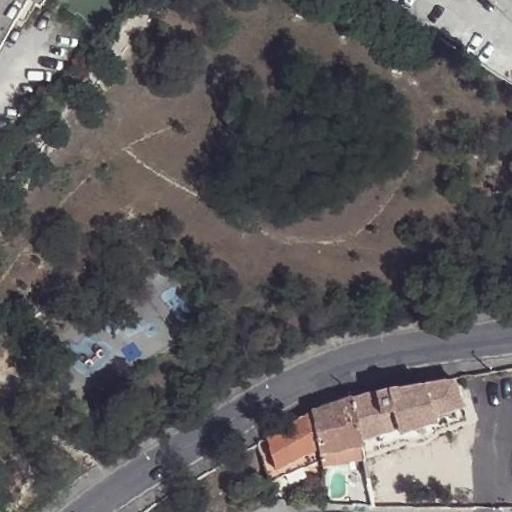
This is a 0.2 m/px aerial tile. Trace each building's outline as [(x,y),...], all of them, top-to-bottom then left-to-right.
[(179,0),(176,5),(198,23),(219,0),(179,0)] [(398,389),(352,398),(359,438),(459,407),(452,381),(398,389)] [(320,457),(360,445),(359,438),(352,398),(311,411),(318,450),(320,457)] [(459,407),(359,438),(360,445),(361,453),(400,442),(405,443),(409,443),(414,443),(418,442),(423,440),(427,438),(429,436),(433,431),(463,422),(459,407)] [(275,469),(266,473),(270,488),(322,464),(320,457),(318,450),(311,411),(266,437),(275,469)] [(320,457),(322,464),(323,469),(362,459),(361,453),(360,445),(320,457)]
